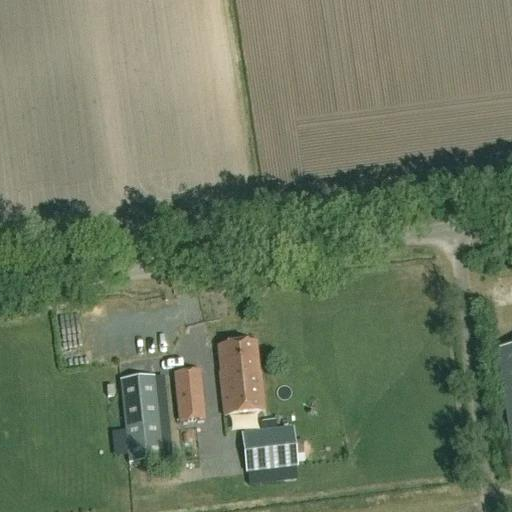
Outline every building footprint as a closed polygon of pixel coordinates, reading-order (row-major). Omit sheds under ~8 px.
[(219,375),(224,418),(264,414),(260,376),(257,376),(253,344),(219,348),(222,375),(219,375)] [(148,371),(165,368),(164,359),(147,361),(148,371)] [(178,425),(205,423),(200,373),(173,375),(178,425)] [(128,465),(162,461),(153,379),(120,383),(128,465)] [(243,435),(247,473),(295,468),(291,430),(243,435)]
